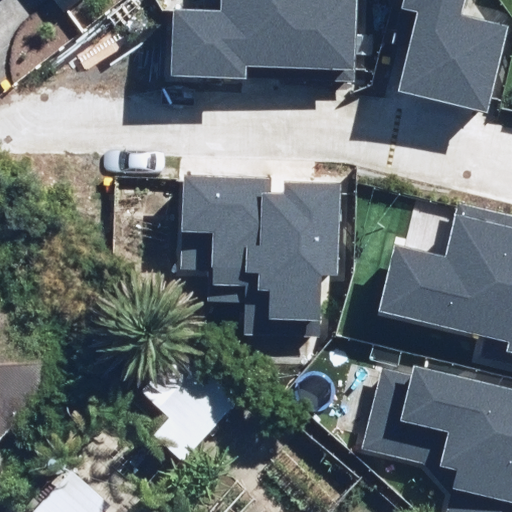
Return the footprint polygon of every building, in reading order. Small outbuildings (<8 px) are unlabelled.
[(110,9),(105,77),(178,83),(179,60),(298,68),(302,0),(180,0),(179,13),(110,9)] [(339,0),(337,8),(356,12),(338,88),(439,112),(461,21),(414,10),(416,0),(339,0)] [(511,0),(506,0),(488,82),(507,86),(501,112),(511,114),(511,0)] [(207,324),(266,325),(267,273),(289,274),(290,188),(126,186),(126,222),(159,222),(158,300),(207,301),(207,324)] [(328,239),(308,314),(511,365),(511,364),(511,231),(408,206),(395,256),(328,239)] [(77,360),(0,293),(0,428),(11,438),(77,360)] [(382,473),(416,482),(407,511),(511,511),(511,490),(493,485),(511,416),(511,408),(346,363),(328,430),(389,447),(382,473)]
